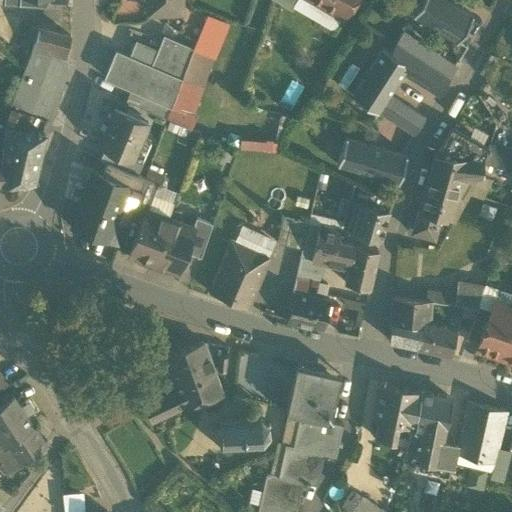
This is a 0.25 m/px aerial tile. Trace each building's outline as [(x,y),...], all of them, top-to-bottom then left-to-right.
[(147,0),(148,10),(167,10),(166,6),(179,5),(178,0),(147,0)] [(349,0),(321,0),(320,3),(341,15),(349,0)] [(449,0),(420,0),(412,14),(456,40),(472,14),(449,0)] [(45,54),(49,55),(56,22),(40,18),(31,50),(45,54)] [(72,26),(56,22),(49,55),(67,60),(64,57),(72,26)] [(418,40),(402,30),(395,40),(411,51),(418,40)] [(129,89),(170,106),(180,79),(191,46),(163,34),(162,36),(156,49),(134,40),(133,42),(134,42),(129,55),(115,49),(114,51),(117,52),(109,69),(115,72),(112,79),(109,78),(108,81),(129,89)] [(402,71),(412,77),(424,59),(411,51),(395,40),(389,50),(408,62),(402,71)] [(456,64),(418,40),(411,51),(424,59),(449,75),(456,64)] [(377,111),(389,92),(402,71),(408,62),(389,50),(382,46),(351,94),(377,111)] [(31,50),(27,63),(40,67),(45,54),(31,50)] [(49,55),(45,54),(40,67),(26,109),(48,117),(50,118),(69,62),(67,60),(49,55)] [(449,75),(424,59),(412,77),(438,94),(449,75)] [(26,109),(40,67),(27,63),(25,69),(9,111),(23,117),(26,109)] [(197,85),(180,79),(170,106),(188,112),(197,85)] [(289,104),(300,83),(293,79),(281,100),(289,104)] [(125,100),(166,117),(170,106),(129,89),(125,100)] [(378,111),(390,119),(401,100),(389,92),(378,111)] [(390,119),(413,134),(424,115),(401,100),(390,119)] [(131,159),(132,159),(147,122),(115,108),(99,145),(104,147),(131,159)] [(9,111),(4,125),(43,131),(43,129),(43,128),(48,117),(26,109),(23,117),(9,111)] [(434,153),(481,157),(488,145),(450,124),(434,153)] [(44,131),(43,131),(4,125),(1,156),(0,166),(0,180),(33,179),(44,131)] [(336,163),(397,181),(406,154),(345,135),(336,163)] [(499,163),(509,166),(511,157),(511,144),(506,143),(499,163)] [(100,159),(106,161),(127,170),(131,159),(104,147),(100,159)] [(439,213),(443,214),(464,175),(480,172),(481,157),(434,153),(418,207),(423,209),(439,213)] [(127,186),(138,190),(143,176),(127,170),(106,161),(101,174),(128,185),(127,186)] [(72,222),(108,236),(127,186),(128,185),(101,174),(92,171),(72,222)] [(160,182),(143,176),(138,190),(131,210),(143,215),(145,209),(147,210),(156,185),(159,186),(160,182)] [(150,204),(168,211),(172,200),(154,193),(150,204)] [(346,226),(380,237),(387,212),(377,209),(377,208),(353,200),(346,226)] [(143,262),(150,264),(168,217),(147,210),(145,209),(143,215),(128,254),(144,260),(143,262)] [(417,230),(433,234),(439,213),(423,209),(417,230)] [(318,223),(340,227),(343,218),(310,211),(307,221),(318,223)] [(184,250),(200,256),(211,222),(195,216),(192,226),(193,227),(184,250)] [(276,242),(301,248),(307,221),(282,216),(276,242)] [(192,226),(168,217),(150,264),(157,267),(158,265),(176,272),(184,250),(193,227),(192,226)] [(318,223),(307,221),(301,248),(300,255),(311,258),(318,223)] [(322,260),(347,266),(353,243),(337,239),(340,227),(318,223),(311,258),(322,260)] [(244,228),(238,243),(267,256),(273,242),(244,228)] [(268,256),(267,256),(238,243),(230,239),(209,291),(246,307),(268,256)] [(377,248),(353,243),(347,266),(344,281),(368,286),(377,248)] [(322,260),(311,258),(300,255),(296,272),(305,274),(319,277),(322,260)] [(489,307),(492,298),(496,287),(484,283),(483,287),(477,303),(489,307)] [(477,303),(483,287),(458,285),(456,292),(455,295),(453,303),(476,306),(477,303)] [(511,302),(511,292),(496,287),(492,298),(511,305),(511,302)] [(286,319),(322,327),(328,298),(292,290),(286,319)] [(431,300),(446,302),(447,291),(426,290),(426,299),(431,300)] [(456,292),(447,291),(446,302),(447,302),(449,295),(455,295),(456,292)] [(360,322),(364,299),(343,295),(339,318),(360,322)] [(430,314),(431,300),(426,299),(391,297),(389,322),(418,325),(419,314),(430,314)] [(476,348),(500,355),(511,318),(511,304),(511,305),(492,298),(489,307),(485,321),(478,342),(476,348)] [(473,317),(485,321),(489,307),(477,303),(476,306),(473,317)] [(415,346),(417,346),(423,320),(429,322),(430,314),(419,314),(418,325),(389,322),(388,339),(415,346)] [(466,337),(478,342),(485,321),(473,317),(466,337)] [(511,318),(500,355),(511,359),(511,318)] [(417,346),(450,353),(456,328),(429,322),(423,320),(417,346)] [(203,341),(182,348),(194,376),(194,377),(214,371),(212,366),(203,341)] [(175,384),(194,376),(182,348),(163,354),(175,384)] [(212,366),(214,371),(225,371),(227,357),(220,358),(218,366),(212,366)] [(296,363),(294,371),(337,382),(339,374),(296,363)] [(214,372),(214,371),(194,377),(194,376),(175,384),(177,389),(174,391),(146,408),(152,420),(184,405),(221,392),(214,372)] [(328,418),(337,382),(294,371),(284,410),(286,411),(298,413),(328,419),(328,418)] [(411,426),(412,424),(419,390),(379,381),(372,418),(377,419),(373,436),(392,440),(396,423),(411,426)] [(449,396),(419,390),(412,424),(422,426),(440,430),(441,430),(449,396)] [(0,403),(0,443),(2,446),(32,425),(25,414),(20,406),(13,396),(0,403)] [(454,453),(494,462),(497,446),(506,409),(466,400),(454,453)] [(33,408),(28,401),(20,406),(25,414),(33,408)] [(286,411),(278,440),(284,441),(291,443),(298,413),(286,411)] [(255,511),(261,511),(293,511),(301,480),(314,483),(322,452),(332,454),(341,421),(328,418),(328,419),(298,413),(291,443),(284,441),(276,473),(268,471),(265,470),(255,511)] [(219,443),(219,446),(221,446),(220,443),(229,443),(229,446),(231,446),(231,442),(238,442),(238,445),(240,445),(240,442),(250,442),(250,444),(253,444),(253,441),(260,441),(262,443),(264,442),(262,440),(267,434),(269,435),(270,434),(269,423),(268,421),(266,422),(260,418),(261,415),(259,414),(258,417),(251,417),(250,414),(248,414),(248,418),(240,418),(240,415),(238,415),(238,418),(230,419),(230,417),(228,417),(228,419),(220,420),(220,417),(218,417),(218,424),(215,425),(215,426),(218,426),(219,437),(215,437),(215,439),(218,439),(219,443)] [(44,444),(32,425),(2,446),(0,447),(0,453),(4,458),(11,468),(44,444)] [(426,464),(433,465),(434,460),(439,437),(440,430),(422,426),(415,456),(427,459),(426,464)] [(434,460),(448,463),(453,440),(439,437),(434,460)] [(276,439),(268,471),(276,473),(284,441),(278,440),(276,439)] [(497,446),(494,462),(492,471),(490,477),(502,480),(510,449),(497,446)] [(486,470),(492,471),(494,462),(454,453),(452,461),(469,465),(465,484),(482,488),(486,470)] [(340,505),(349,511),(350,511),(363,494),(353,487),(340,505)] [(62,494),(64,511),(84,511),(82,492),(62,494)] [(381,511),(383,509),(363,494),(350,511),(381,511)]
